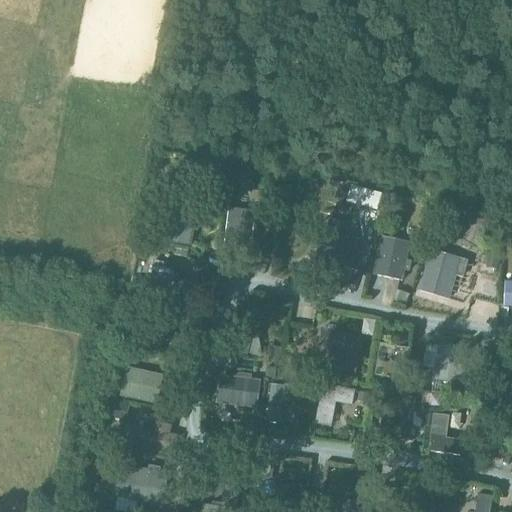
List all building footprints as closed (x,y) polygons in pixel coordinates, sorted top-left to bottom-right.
[(166,241),(190,246),(199,207),(175,201),(166,241)] [(256,213),(229,210),(224,246),(251,249),(256,213)] [(323,232),(316,261),(352,270),(359,241),(342,237),(345,225),(329,221),(326,233),(323,232)] [(374,276),(402,281),(410,245),(381,239),(374,276)] [(421,292),(449,299),(460,261),(432,253),(421,292)] [(169,278),(171,265),(154,261),(149,288),(199,299),(202,285),(169,278)] [(511,282),(504,282),(503,307),(511,307),(511,282)] [(259,314),(244,311),(233,357),(248,360),(259,314)] [(151,331),(148,345),(150,345),(194,353),(196,353),(198,339),(196,339),(152,331),(151,331)] [(324,371),(355,376),(361,340),(330,335),(324,371)] [(375,376),(404,381),(409,350),(380,345),(375,376)] [(434,380),(462,385),(468,351),(440,347),(434,380)] [(511,361),(493,371),(508,403),(511,400),(511,361)] [(121,397),(155,404),(161,377),(127,369),(121,397)] [(251,381),(252,377),(240,375),(236,379),(220,377),(216,404),(257,410),(261,382),(251,381)] [(283,402),(295,403),(296,387),(270,384),(266,422),(280,423),(283,402)] [(335,402),(352,406),(354,392),(323,386),(316,424),(331,427),(335,402)] [(381,436),(409,440),(414,400),(386,396),(381,436)] [(429,452),(465,457),(467,442),(447,439),(449,417),(434,415),(429,452)] [(123,444),(172,455),(176,438),(168,436),(170,428),(157,425),(155,433),(127,426),(123,444)] [(117,498),(161,507),(168,475),(124,466),(117,498)] [(200,511),(236,511),(241,481),(226,478),(222,508),(202,505),(200,511)] [(261,511),(299,511),(303,489),(288,486),(285,508),(263,504),(261,511)] [(414,491),(411,511),(439,511),(442,495),(414,491)] [(365,511),(367,495),(352,493),(349,511),(365,511)] [(490,511),(493,498),(478,496),(475,511),(490,511)]
